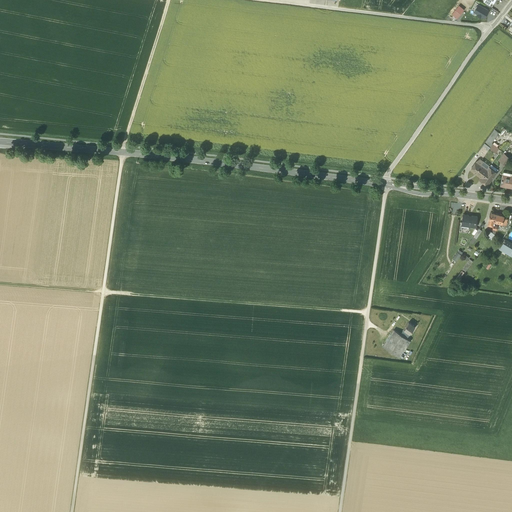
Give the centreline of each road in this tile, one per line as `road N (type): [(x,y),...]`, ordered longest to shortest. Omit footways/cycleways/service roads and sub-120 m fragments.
road 1 (track): [(75,511),(123,144),(168,0)]
road 2 (secondary): [(385,184),(0,141)]
road 3 (track): [(370,315),(0,286)]
road 4 (track): [(385,184),(341,511)]
road 5 (residential): [(492,28),(385,184)]
road 6 (track): [(320,6),(492,28)]
